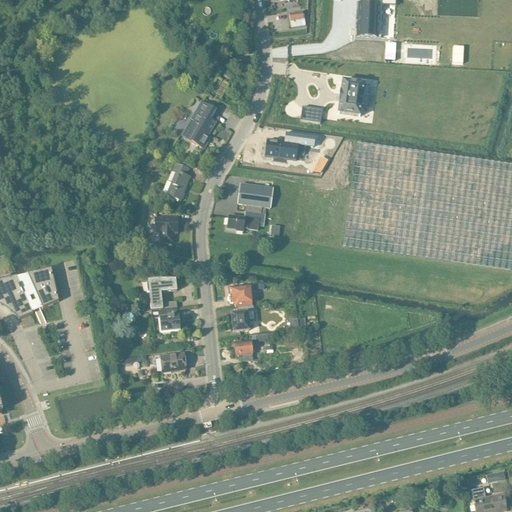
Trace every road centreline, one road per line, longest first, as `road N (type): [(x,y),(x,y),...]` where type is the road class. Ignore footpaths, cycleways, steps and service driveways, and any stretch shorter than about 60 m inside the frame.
road 1 (unclassified): [(218,412),(202,215),(263,85),(255,0)]
road 2 (primary): [(511,417),(128,511)]
road 3 (tertiary): [(218,412),(397,369),(511,327)]
road 4 (primary): [(236,511),(511,442)]
road 5 (tertiary): [(43,445),(63,450),(218,412)]
